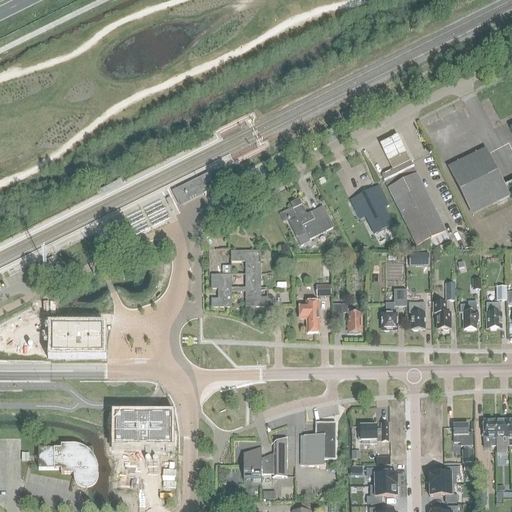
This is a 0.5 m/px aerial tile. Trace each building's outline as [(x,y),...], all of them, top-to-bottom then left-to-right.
[(355,109),(340,116),(344,124),(358,116),(355,109)] [(397,138),(379,147),(392,172),(410,163),(397,138)] [(472,216),(504,200),(508,199),(484,152),(448,170),(464,200),(472,216)] [(449,241),(429,200),(411,163),(381,178),(392,200),(416,249),(427,243),(430,250),(449,241)] [(205,176),(213,193),(216,191),(208,175),(207,176),(205,176)] [(180,203),(186,200),(202,192),(204,195),(205,198),(211,195),(210,194),(213,193),(205,176),(197,180),(199,184),(176,195),(180,203)] [(181,207),(204,195),(202,192),(186,200),(180,203),(176,195),(199,184),(197,180),(173,192),(172,193),(174,196),(179,208),(181,207)] [(388,206),(386,200),(380,188),(350,202),(355,212),(361,209),(373,235),(392,226),(383,209),(388,206)] [(292,209),(279,216),(283,223),(287,221),(300,248),(309,243),(308,242),(333,229),(322,208),(307,215),(302,206),(301,206),(298,201),(290,205),(292,209)] [(231,293),(245,293),(245,309),(267,309),(267,298),(261,298),(260,252),(230,253),(230,264),(245,264),(245,290),(231,290),(231,276),(222,276),(210,277),(210,291),(217,290),(217,300),(211,300),(211,309),(231,309),(231,293)] [(409,267),(428,267),(428,254),(409,255),(409,267)] [(58,267),(53,257),(47,260),(52,270),(58,267)] [(222,267),(222,276),(231,276),(231,267),(222,267)] [(481,291),(481,280),(472,280),(472,291),(481,291)] [(316,286),(316,297),(330,297),(330,286),(316,286)] [(446,286),(446,303),(456,303),(456,286),(446,286)] [(495,287),(496,301),(506,301),(505,287),(495,287)] [(381,315),(381,332),(397,332),(397,315),(394,315),(394,309),(405,309),(405,291),(393,291),(394,304),(385,304),(385,315),(381,315)] [(425,299),(416,300),(416,314),(411,314),(411,332),(424,332),(424,320),(425,318),(425,299)] [(319,334),(318,302),(306,302),(306,305),(299,305),(299,317),(306,317),(307,334),(319,334)] [(478,324),(478,303),(468,303),(468,306),(460,306),(460,314),(462,314),(462,322),(463,322),(463,331),(476,330),(476,324),(478,324)] [(447,314),(447,304),(433,304),(433,312),(436,312),(436,320),(437,322),(437,331),(451,331),(451,313),(447,314)] [(487,320),(487,330),(501,330),(500,319),(501,319),(501,304),(486,305),(486,314),(485,314),(486,320),(487,320)] [(347,305),(332,305),(332,324),(343,323),(342,314),(348,314),(348,333),(361,333),(360,315),(353,315),(353,311),(348,311),(347,305)] [(102,329),(52,329),(52,356),(102,356),(102,329)] [(116,418),(116,448),(140,448),(145,448),(170,448),(170,418),(116,418)] [(495,421),(482,421),(483,439),(490,439),(490,447),(495,447),(495,421)] [(507,421),(495,421),(495,447),(496,447),(496,452),(508,452),(508,447),(507,447),(507,438),(507,421)] [(336,425),(336,424),(335,425),(323,425),(323,432),(316,432),(316,437),(305,437),(302,437),(301,467),(305,467),(325,468),(325,467),(324,467),(324,461),(335,461),(336,462),(336,461),(336,425)] [(388,443),(388,425),(381,425),(381,431),(376,431),(376,427),(368,427),(362,427),(360,427),(361,435),(358,435),(359,442),(361,442),(370,442),(370,446),(376,445),(376,439),(381,439),(381,443),(388,443)] [(468,425),(453,426),(454,444),(460,444),(461,447),(472,447),(472,434),(468,434),(468,425)] [(261,449),(243,456),(243,479),(251,479),(251,482),(260,482),(261,476),(273,476),(273,478),(286,479),(286,438),(275,443),(275,450),(273,450),(273,467),(260,467),(261,449)] [(38,450),(38,471),(61,470),(61,475),(74,475),(74,480),(77,487),(82,490),(87,490),(92,489),(95,486),(98,481),(98,476),(98,471),(96,464),(93,457),(93,449),(83,449),(77,447),(72,446),(61,446),(61,450),(38,450)] [(473,452),(463,452),(463,464),(473,464),(473,452)] [(444,474),(429,475),(429,486),(460,485),(459,468),(444,468),(444,474)] [(381,469),(366,470),(366,477),(374,477),(374,487),(370,487),(397,487),(397,475),(381,476),(381,469)] [(485,475),(477,475),(478,506),(486,505),(485,475)] [(460,485),(429,486),(429,498),(445,497),(445,504),(458,503),(458,496),(457,496),(456,486),(460,486),(460,485)] [(370,498),(366,498),(367,505),(382,505),(382,498),(397,498),(397,487),(370,487),(370,498)] [(275,501),(275,493),(263,493),(263,501),(275,501)] [(496,493),(496,506),(503,506),(503,501),(508,502),(508,493),(503,493),(496,493)] [(326,511),(326,507),(319,507),(319,503),(300,503),(300,511),(326,511)]
